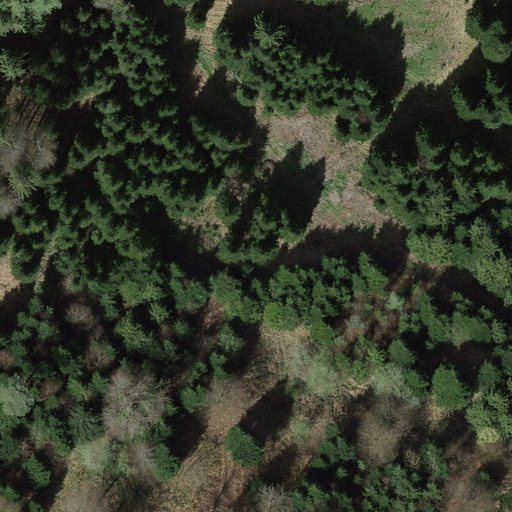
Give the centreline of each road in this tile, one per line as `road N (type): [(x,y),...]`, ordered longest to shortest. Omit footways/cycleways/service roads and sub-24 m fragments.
road 1 (track): [(145,0),(293,200),(390,147),(496,0)]
road 2 (track): [(293,200),(53,511)]
